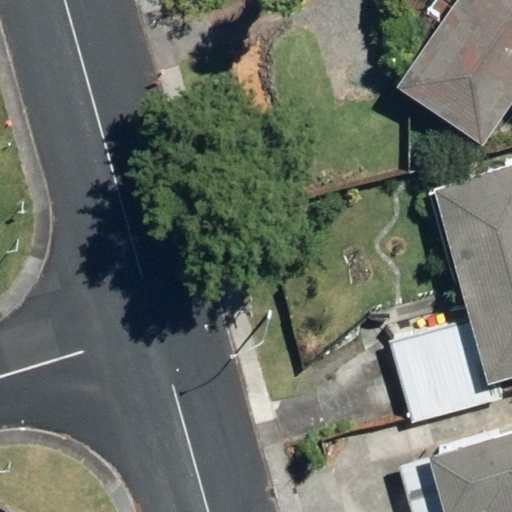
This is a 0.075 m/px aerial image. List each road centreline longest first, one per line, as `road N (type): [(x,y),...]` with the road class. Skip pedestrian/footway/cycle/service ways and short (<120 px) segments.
road 1 (tertiary): [(65,0),(157,332)]
road 2 (tertiary): [(157,332),(208,511)]
road 3 (residential): [(157,332),(0,378)]
